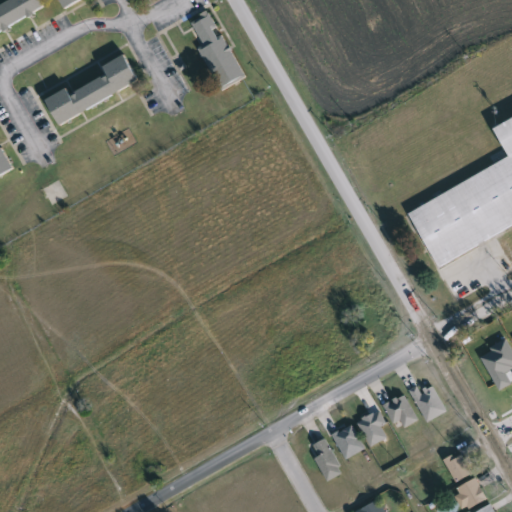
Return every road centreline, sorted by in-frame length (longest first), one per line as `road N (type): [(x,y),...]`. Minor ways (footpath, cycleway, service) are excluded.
road 1 (residential): [(511,477),(235,0)]
road 2 (residential): [(431,338),(129,511)]
